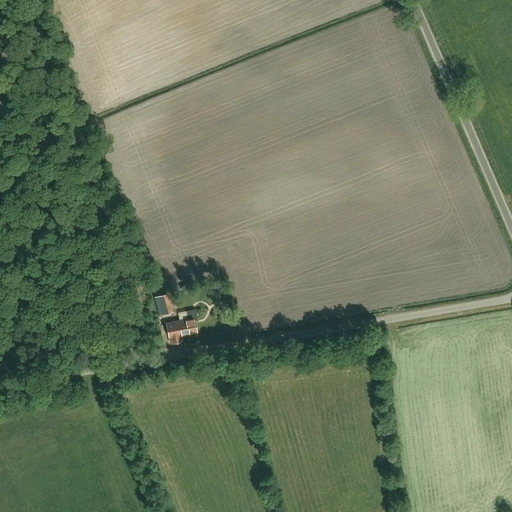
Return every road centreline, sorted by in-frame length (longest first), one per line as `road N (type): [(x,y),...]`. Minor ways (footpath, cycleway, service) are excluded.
road 1 (unclassified): [(0,386),(511,299)]
road 2 (unclassified): [(511,228),(413,0)]
